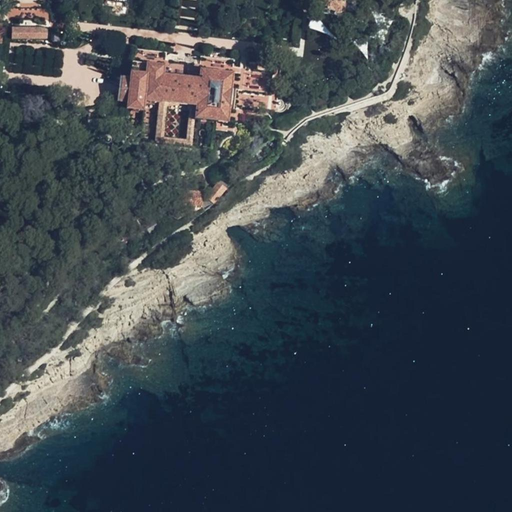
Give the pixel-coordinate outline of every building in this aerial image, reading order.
[(127,17),(129,0),(102,0),(101,14),(127,17)] [(344,0),(314,0),(313,11),(321,12),(321,14),(335,16),(335,13),(343,14),(344,0)] [(38,9),(21,8),(20,18),(37,19),(38,9)] [(38,20),(20,20),(20,28),(11,28),(11,39),(46,39),(46,28),(38,28),(38,20)] [(187,118),(193,119),(225,122),(225,121),(232,67),(233,61),(201,57),(200,63),(198,79),(162,75),(164,59),(165,53),(132,49),(129,79),(120,78),(118,101),(127,102),(126,109),(142,111),(144,102),(159,104),(167,105),(167,103),(188,105),(187,118)] [(200,63),(164,59),(162,75),(198,79),(200,63)] [(245,63),(244,69),(232,67),(225,121),(238,122),(238,117),(269,120),(270,113),(274,113),(274,108),(279,108),(281,107),(281,105),(281,103),(280,102),(276,101),(280,67),(245,63)] [(159,104),(155,142),(190,146),(193,119),(187,118),(185,139),(163,137),(167,105),(159,104)] [(213,204),(225,189),(218,183),(210,192),(205,198),(213,204)] [(205,198),(210,192),(178,188),(176,202),(184,203),(184,205),(186,206),(191,207),(192,206),(192,204),(200,205),(201,197),(205,198)] [(32,238),(32,234),(32,230),(29,226),(26,224),(22,223),(19,223),(15,225),(12,228),(11,232),(11,236),(12,239),(15,242),(18,244),(22,244),(26,243),(29,241),(32,238)] [(12,331),(3,336),(7,342),(15,338),(12,331)]
